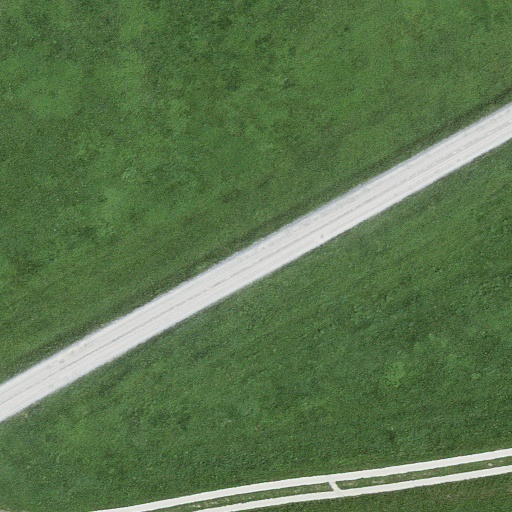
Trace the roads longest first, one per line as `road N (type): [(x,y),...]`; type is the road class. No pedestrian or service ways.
road 1 (track): [(0,412),(511,121)]
road 2 (track): [(511,452),(153,511)]
